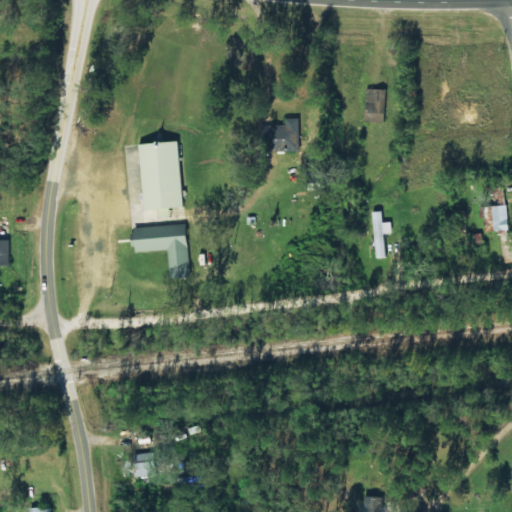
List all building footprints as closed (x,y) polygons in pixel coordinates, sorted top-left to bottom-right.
[(364,121),(384,123),(386,89),(365,88),(364,121)] [(284,125),(261,125),(262,150),(299,149),(298,118),(284,118),(284,125)] [(143,210),(158,209),(159,218),(170,217),(169,208),(182,207),(178,140),(139,143),(143,210)] [(502,263),(511,261),(511,249),(505,186),(490,188),(492,205),(478,207),(479,218),(483,217),(485,232),(499,230),(502,263)] [(391,233),(391,221),(382,222),(381,211),(373,211),(375,257),(385,257),(384,233),(391,233)] [(131,227),(133,252),(167,250),(169,278),(189,277),(186,224),(131,227)] [(0,265),(9,265),(8,239),(0,239),(0,265)] [(380,511),(381,497),(362,496),(361,511),(380,511)]
